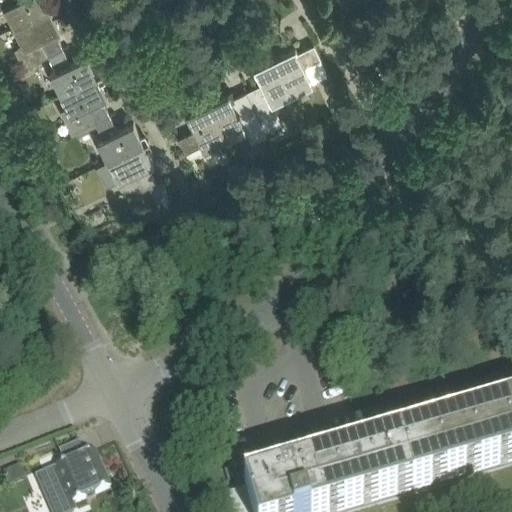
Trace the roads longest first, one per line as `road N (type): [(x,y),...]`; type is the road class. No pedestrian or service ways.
road 1 (unclassified): [(281,302),(358,201),(398,131)]
road 2 (residential): [(301,358),(259,370),(249,390),(271,466),(331,449)]
road 3 (unclassified): [(115,391),(281,302)]
road 4 (residential): [(331,449),(511,396)]
road 5 (unclassified): [(398,131),(498,0)]
road 6 (residential): [(64,294),(201,226)]
road 7 (unclassified): [(177,511),(115,391)]
road 8 (residential): [(115,391),(0,440)]
road 9 (residential): [(398,131),(325,35)]
